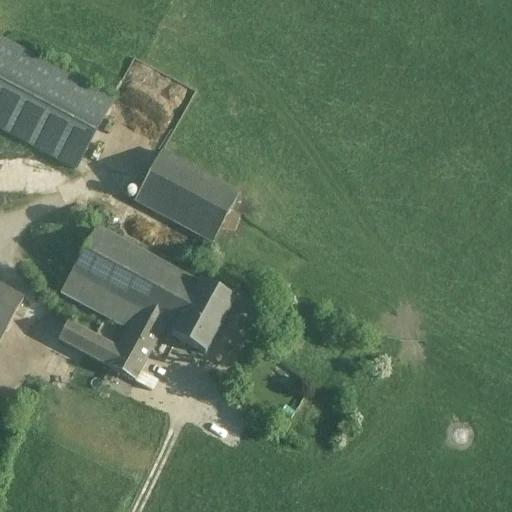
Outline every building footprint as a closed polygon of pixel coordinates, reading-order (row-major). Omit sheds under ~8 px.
[(113,101),(2,41),(0,45),(0,130),(75,171),(113,101)] [(238,196),(161,154),(134,203),(204,241),(211,245),(212,245),(238,196)] [(184,279),(97,231),(61,297),(127,334),(117,352),(68,325),(58,343),(135,384),(162,332),(171,337),(199,287),(191,282),(184,279)] [(204,241),(184,279),(191,282),(199,269),(211,245),(204,241)] [(234,303),(200,285),(171,337),(170,339),(204,358),(234,303)] [(0,342),(23,301),(0,288),(0,342)]
